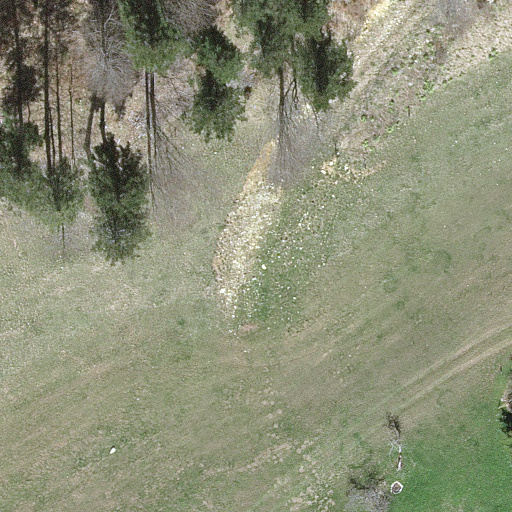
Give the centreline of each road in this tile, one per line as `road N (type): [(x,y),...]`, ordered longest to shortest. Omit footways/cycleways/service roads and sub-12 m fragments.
road 1 (track): [(279,511),(241,335),(253,261),(280,207),(433,0)]
road 2 (track): [(260,511),(295,474),(511,335)]
